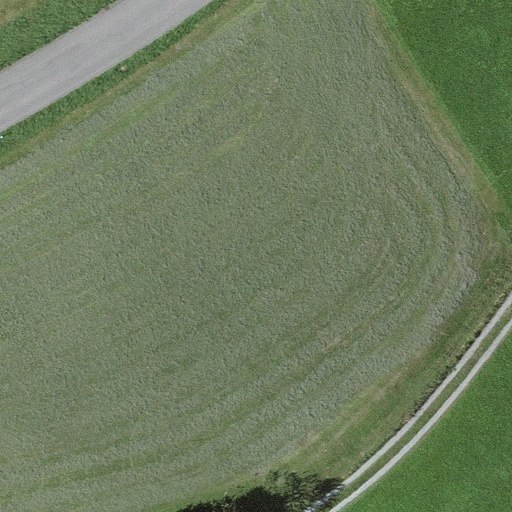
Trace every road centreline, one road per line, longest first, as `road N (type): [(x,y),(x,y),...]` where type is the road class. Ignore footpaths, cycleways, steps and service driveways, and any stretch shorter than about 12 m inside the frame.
road 1 (track): [(319,511),(373,471),(480,360),(511,315)]
road 2 (tertiary): [(0,109),(175,0)]
